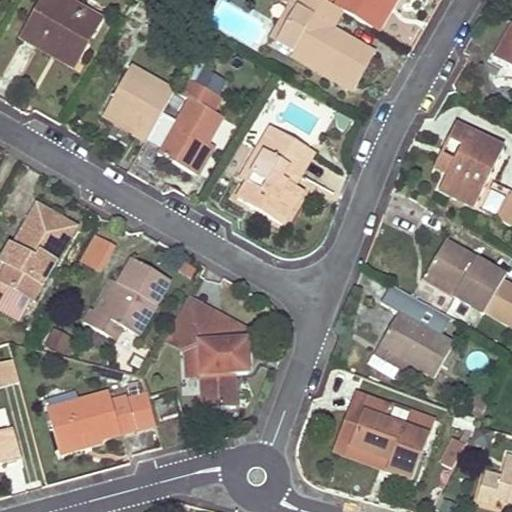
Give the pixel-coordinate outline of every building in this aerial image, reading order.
[(43,41),(60,51),(77,61),(99,21),(62,0),(43,0),(21,40),(38,49),(43,41)] [(332,29),(342,12),(334,7),(330,4),(321,0),(281,0),(290,5),(296,9),(277,43),(294,52),(355,87),(364,70),(371,59),(374,54),(332,29)] [(338,0),(334,7),(342,12),(372,29),(388,0),(338,0)] [(395,0),(388,0),(372,29),(378,32),(395,0)] [(290,5),(270,39),(277,43),(296,9),(290,5)] [(511,28),(494,59),(510,69),(511,69),(511,28)] [(60,51),(43,41),(38,49),(73,69),(77,61),(60,51)] [(355,87),(294,52),(291,58),(352,93),(355,87)] [(106,114),(121,122),(131,128),(136,131),(133,137),(146,143),(146,142),(162,115),(174,93),(131,68),(106,114)] [(161,150),(157,156),(184,171),(192,175),(194,171),(206,151),(208,147),(223,120),(213,113),(220,100),(216,97),(224,84),(203,72),(195,85),(183,78),(174,93),(189,102),(176,123),(162,115),(146,142),(161,150)] [(447,174),(443,182),(439,191),(474,208),(502,151),(453,127),(446,141),(449,142),(461,147),(447,174)] [(300,194),(296,191),(292,189),(280,181),(287,170),(291,173),(304,151),(269,130),(263,140),(269,144),(247,181),(237,199),(282,225),(300,194)] [(241,179),(247,181),(269,144),(263,140),(241,179)] [(447,174),(461,147),(449,142),(443,152),(435,168),(447,174)] [(206,151),(194,171),(199,174),(212,150),(208,147),(206,151)] [(312,155),(304,151),(291,173),(287,170),(280,181),(292,189),(297,181),(312,155)] [(492,182),(478,210),(497,219),(510,191),(492,182)] [(511,191),(510,191),(497,219),(510,226),(511,222),(511,191)] [(15,254),(7,269),(0,281),(0,284),(32,303),(74,229),(36,207),(31,216),(10,251),(15,254)] [(101,275),(115,246),(93,235),(78,263),(101,275)] [(430,267),(426,273),(457,291),(453,297),(483,315),(483,313),(511,331),(511,330),(511,289),(502,284),(504,279),(444,243),(430,267)] [(0,281),(7,269),(15,254),(10,251),(0,269),(0,281)] [(91,309),(83,323),(114,342),(123,328),(137,337),(169,282),(141,265),(133,261),(118,287),(102,315),(94,311),(91,309)] [(457,291),(426,273),(422,279),(453,297),(457,291)] [(102,315),(118,287),(111,282),(94,311),(102,315)] [(409,366),(421,373),(433,380),(453,346),(439,338),(417,325),(427,307),(391,286),(380,304),(398,314),(381,341),(378,348),(380,349),(409,366)] [(450,320),(427,307),(417,325),(439,338),(450,320)] [(201,371),(203,410),(235,408),(233,375),(247,374),(245,332),(221,318),(203,319),(199,328),(199,345),(201,371)] [(201,371),(199,345),(188,345),(190,372),(201,371)] [(409,366),(380,349),(368,368),(397,386),(409,366)] [(0,388),(18,383),(11,361),(0,364),(0,388)] [(48,412),(58,451),(107,438),(155,425),(147,393),(111,403),(109,395),(48,412)] [(461,414),(480,421),(490,401),(469,394),(461,414)] [(385,472),(412,482),(433,422),(389,406),(389,408),(356,395),(350,411),(361,415),(349,448),(383,461),(384,458),(390,460),(385,472)] [(159,418),(168,416),(177,414),(172,397),(155,401),(159,418)] [(361,415),(350,411),(334,453),(385,472),(390,460),(384,458),(383,461),(349,448),(361,415)] [(457,412),(452,426),(472,434),(475,428),(480,421),(461,414),(457,412)] [(0,465),(19,460),(10,429),(0,432),(0,465)] [(442,464),(453,470),(465,448),(454,442),(442,464)] [(511,459),(506,458),(502,473),(511,476),(511,459)] [(476,501),(495,506),(497,500),(511,504),(511,476),(502,473),(500,479),(484,475),(476,501)]
